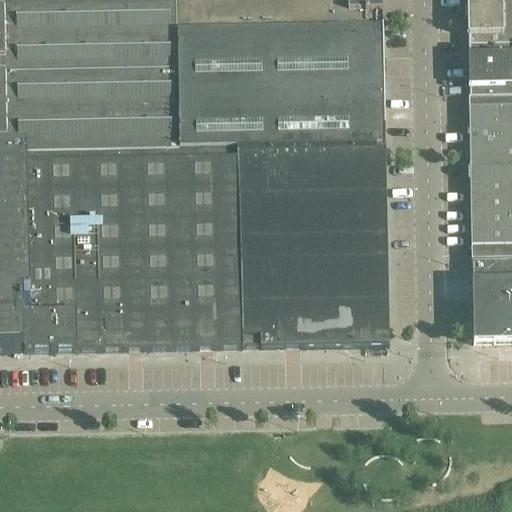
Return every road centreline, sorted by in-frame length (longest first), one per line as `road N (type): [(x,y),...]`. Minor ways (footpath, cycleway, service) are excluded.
road 1 (unclassified): [(0,408),(433,404)]
road 2 (unclassified): [(433,404),(426,0)]
